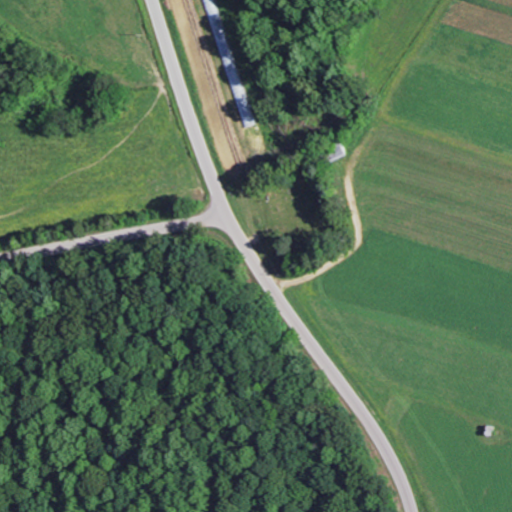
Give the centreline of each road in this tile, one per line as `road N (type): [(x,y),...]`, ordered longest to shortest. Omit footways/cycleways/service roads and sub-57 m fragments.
road 1 (tertiary): [(409,511),(387,454),(227,213),(152,0)]
road 2 (residential): [(0,259),(227,213)]
